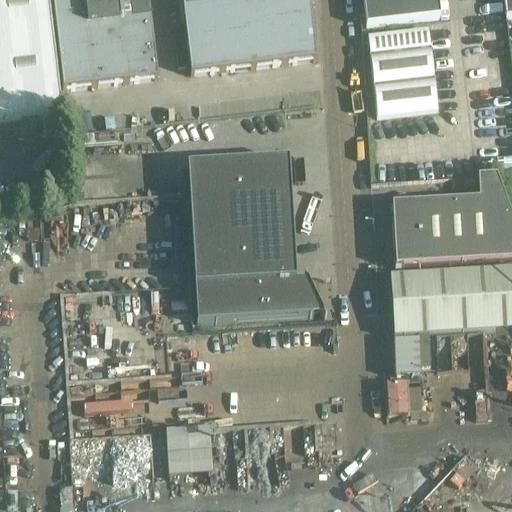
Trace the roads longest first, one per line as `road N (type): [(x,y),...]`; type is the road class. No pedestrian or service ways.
road 1 (unclassified): [(348,324),(330,0)]
road 2 (unknown): [(164,0),(180,104),(334,82)]
road 3 (unknown): [(396,120),(472,117),(465,0)]
